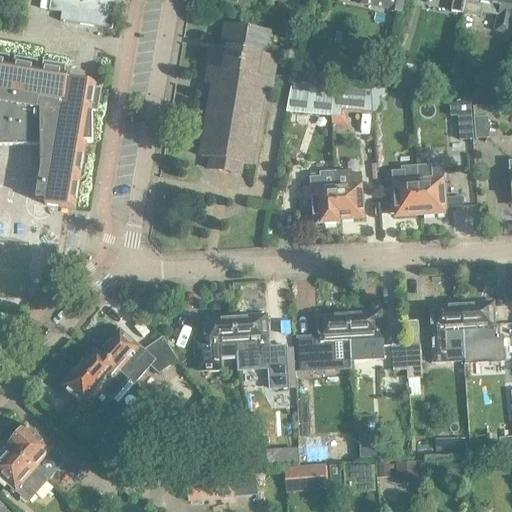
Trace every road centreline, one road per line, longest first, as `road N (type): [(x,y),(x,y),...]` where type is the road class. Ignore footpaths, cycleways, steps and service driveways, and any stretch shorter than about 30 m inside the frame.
road 1 (residential): [(126,261),(161,270),(511,252)]
road 2 (residential): [(170,0),(126,261)]
road 3 (residential): [(126,261),(0,400)]
